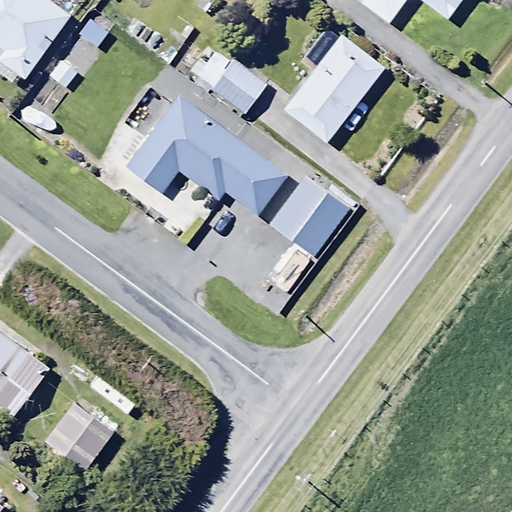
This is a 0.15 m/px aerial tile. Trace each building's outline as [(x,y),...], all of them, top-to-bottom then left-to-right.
[(63,18),(38,0),(0,0),(0,51),(25,70),(63,18)] [(75,0),(88,9),(95,0),(75,0)] [(393,0),(365,0),(384,13),(393,0)] [(82,30),(70,47),(88,61),(101,45),(82,30)] [(398,66),(354,33),(293,114),(338,147),(398,66)] [(260,96),(225,72),(223,75),(206,62),(198,74),(191,69),(181,83),(189,89),(188,91),(238,127),(260,96)] [(285,173),(188,102),(152,150),(249,221),(285,173)] [(303,273),(288,262),(264,294),(279,305),(303,273)] [(67,370),(0,309),(0,386),(29,412),(67,370)] [(108,444),(64,415),(36,457),(79,486),(108,444)] [(0,511),(17,511),(19,509),(0,496),(0,511)]
